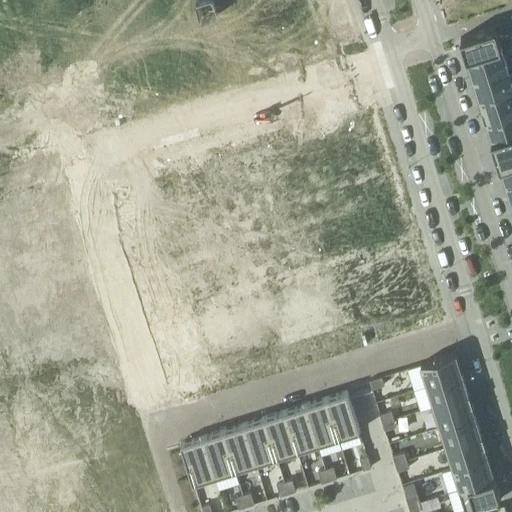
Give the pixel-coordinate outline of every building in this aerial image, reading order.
[(0,0),(0,161),(24,154),(23,149),(47,141),(96,0),(0,0)] [(110,0),(67,126),(89,134),(358,49),(342,0),(110,0)] [(495,27),(460,38),(466,58),(501,47),(495,28),(495,27)] [(501,47),(466,58),(473,78),(507,67),(501,47)] [(511,82),(507,67),(473,78),(479,98),(511,87),(511,82)] [(511,87),(479,98),(483,110),(481,110),(482,112),(483,112),(485,118),(484,118),(484,119),(484,120),(486,120),(486,119),(511,110),(511,87)] [(511,110),(486,119),(486,120),(491,138),(511,131),(511,110)] [(376,115),(78,195),(112,321),(235,288),(239,302),(297,287),(291,267),(367,247),(371,263),(353,268),(350,257),(317,266),(326,297),(335,295),(340,314),(330,316),(332,323),(323,325),(327,342),(314,345),(317,354),(446,320),(421,227),(407,230),(376,115)] [(511,131),(491,138),(494,147),(499,163),(500,166),(511,161),(511,131)] [(511,161),(500,166),(506,185),(511,183),(511,161)] [(0,216),(0,386),(87,364),(80,338),(67,341),(32,208),(0,216)] [(427,385),(462,374),(455,353),(420,363),(427,385)] [(434,406),(468,395),(462,374),(427,385),(434,406)] [(382,377),(370,380),(372,388),(384,384),(382,377)] [(347,390),(326,397),(338,437),(359,430),(349,396),(347,390)] [(475,415),(468,395),(434,406),(440,426),(475,415)] [(338,437),(326,397),(305,404),(317,443),(338,437)] [(284,410),(297,450),(317,443),(305,404),(284,410)] [(284,410),(264,417),(276,456),(297,450),(284,410)] [(391,410),(379,414),(382,422),(393,418),(391,410)] [(475,415),(440,426),(446,447),(481,436),(475,415)] [(276,456),(264,417),(243,423),(255,463),(276,456)] [(393,418),(382,422),(384,429),(396,426),(393,418)] [(222,429),(235,469),(255,463),(243,423),(222,429)] [(202,436),(214,475),(235,469),(222,429),(202,436)] [(193,482),(214,475),(202,436),(180,443),(193,482)] [(481,436),(446,447),(453,467),(487,457),(481,436)] [(404,452),(392,455),(395,463),(406,459),(404,452)] [(367,455),(359,458),(363,469),(371,467),(367,455)] [(453,467),(459,488),(494,477),(487,457),(453,467)] [(406,459),(395,463),(397,471),(409,467),(406,459)] [(325,469),(329,480),(336,478),(333,466),(325,469)] [(321,482),(329,480),(325,469),(318,471),(321,482)] [(494,477),(459,488),(466,510),(501,499),(494,477)] [(292,479),(284,481),(288,493),(295,491),(292,479)] [(288,493),(284,481),(276,484),(280,495),(288,493)] [(250,492),(243,494),(246,506),(254,503),(250,492)] [(417,493),(405,496),(408,504),(419,501),(417,493)] [(243,494),(235,497),(239,508),(246,506),(243,494)] [(419,501),(408,504),(410,511),(422,508),(420,501),(419,501)]
